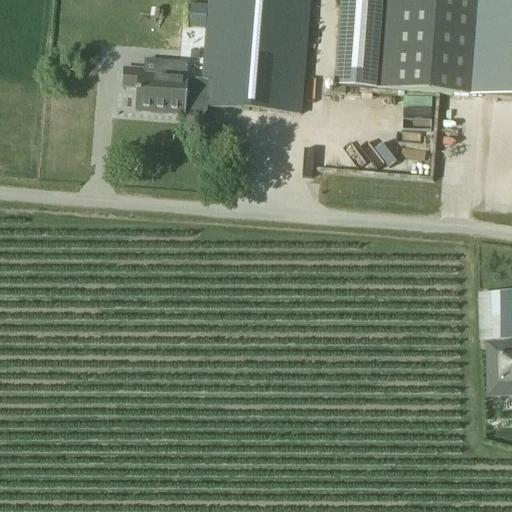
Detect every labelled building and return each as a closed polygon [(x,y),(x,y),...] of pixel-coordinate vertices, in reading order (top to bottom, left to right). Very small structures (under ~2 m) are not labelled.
[(309,0),(207,0),(201,82),(142,78),(143,73),(123,72),(122,89),(137,90),(136,113),(178,117),(179,103),(199,105),(199,108),(300,117),(304,71),(314,71),(318,23),(307,22),(309,0)] [(382,0),(340,0),(334,89),(376,91),(382,0)] [(469,98),(474,0),(384,0),(377,93),(469,98)] [(511,0),(474,0),(469,98),(511,100),(511,0)] [(511,341),(511,292),(475,293),(476,343),(511,341)] [(511,344),(489,345),(484,345),(486,397),(491,397),(500,397),(500,390),(511,389),(511,344)]
